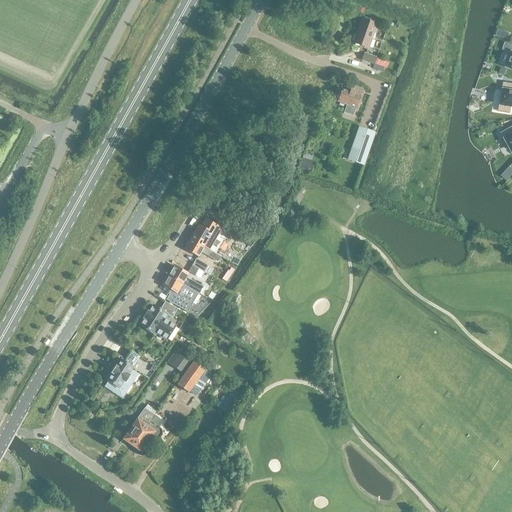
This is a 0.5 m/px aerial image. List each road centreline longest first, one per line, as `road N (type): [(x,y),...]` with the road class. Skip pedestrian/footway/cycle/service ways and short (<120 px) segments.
road 1 (primary): [(188,0),(0,337)]
road 2 (tertiary): [(119,245),(260,0)]
road 3 (tertiary): [(0,444),(119,245)]
road 4 (residential): [(49,435),(88,358),(154,267)]
road 5 (unclassified): [(0,287),(71,123)]
road 6 (unclassified): [(71,123),(135,0)]
road 7 (unclassified): [(155,511),(49,435)]
